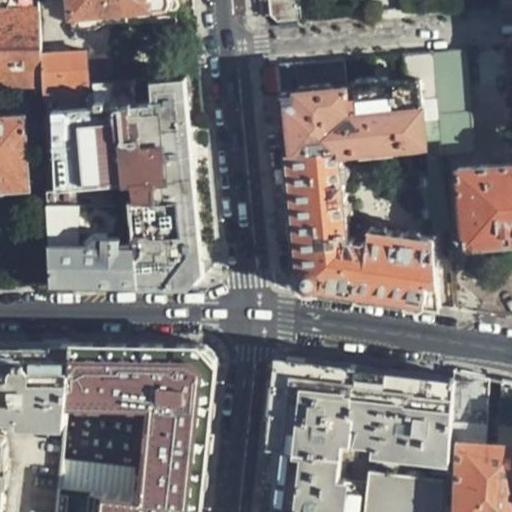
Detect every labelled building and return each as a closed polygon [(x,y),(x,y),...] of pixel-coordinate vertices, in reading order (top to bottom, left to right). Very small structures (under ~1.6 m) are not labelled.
[(0,0),(0,12),(37,13),(36,0),(0,0)] [(0,0),(0,84),(40,84),(38,52),(37,13),(0,12),(0,0)] [(70,0),(72,21),(72,23),(82,27),(91,27),(99,22),(172,16),(171,10),(174,9),(177,6),(177,0),(70,0)] [(266,0),(268,14),(275,21),(299,19),(297,0),(266,0)] [(38,52),(40,84),(48,84),(86,80),(83,49),(38,52)] [(435,51),(417,52),(427,140),(441,140),(441,145),(442,154),(475,152),(466,49),(435,51)] [(339,149),(342,149),(427,140),(417,52),(403,54),(405,84),(387,85),(387,81),(376,82),(355,83),(355,89),(346,89),(345,60),(279,65),(281,95),(333,90),(339,146),(339,149)] [(193,168),(183,73),(86,80),(48,84),(53,187),(45,187),(50,282),(120,283),(120,277),(120,250),(136,251),(137,277),(138,284),(177,285),(195,267),(203,260),(196,197),(195,189),(193,168)] [(283,113),(286,151),(339,146),(333,90),(281,95),(283,113)] [(0,189),(1,189),(28,188),(23,113),(0,113),(0,189)] [(433,229),(447,227),(442,154),(441,145),(427,146),(433,229)] [(347,292),(440,306),(434,236),(368,228),(368,242),(348,238),(342,149),(339,149),(339,146),(286,151),(293,224),(297,269),(295,278),(296,285),(299,288),(304,289),(318,288),(347,292)] [(511,162),(476,166),(458,168),(464,246),(511,242),(511,162)] [(120,250),(120,277),(137,277),(136,251),(120,250)] [(0,511),(3,511),(7,462),(4,462),(6,436),(0,434),(0,414),(19,416),(19,421),(64,421),(65,411),(66,401),(71,344),(10,344),(0,344),(0,511)] [(144,345),(71,344),(66,401),(105,403),(105,413),(128,413),(138,422),(132,479),(143,480),(142,495),(202,504),(205,478),(217,363),(200,345),(144,345)] [(284,363),(282,373),(278,372),(275,404),(262,511),(448,511),(454,377),(447,376),(348,366),(294,360),(293,364),(284,363)] [(455,370),(454,377),(448,511),(511,511),(511,382),(502,381),(500,442),(488,440),(490,378),(455,370)] [(64,421),(59,465),(72,466),(76,413),(65,411),(64,421)] [(56,511),(201,511),(202,504),(142,495),(59,485),(56,511)]
